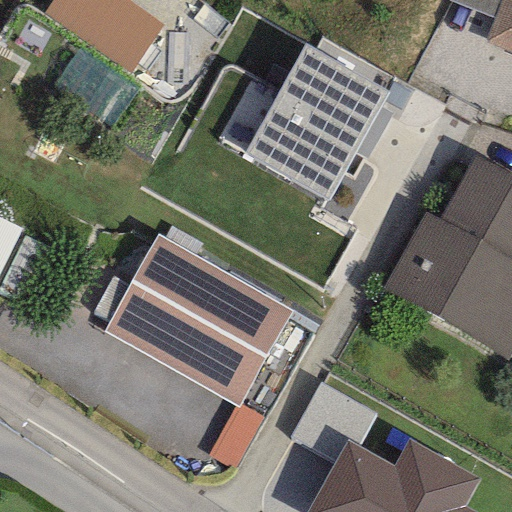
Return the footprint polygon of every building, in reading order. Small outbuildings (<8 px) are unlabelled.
[(160,28),(120,0),(51,0),(42,11),(127,74),(160,28)] [(498,0),(447,0),(447,1),(491,18),(498,0)] [(511,0),(498,0),(491,18),(482,42),(511,53),(511,0)] [(388,92),(301,45),(241,154),(328,201),(388,92)] [(511,178),(473,157),(438,221),(423,212),(380,290),(505,359),(511,345),(511,178)] [(0,271),(20,232),(0,221),(0,271)] [(290,310),(155,236),(101,332),(233,405),(236,407),(237,404),(290,310)] [(375,415),(317,383),(287,439),(332,463),(345,440),(357,447),(375,415)] [(232,471),(262,418),(237,404),(236,407),(233,405),(205,456),(232,471)] [(477,480),(405,439),(389,466),(357,447),(345,440),(332,463),(303,511),(470,511),(462,507),(477,480)]
